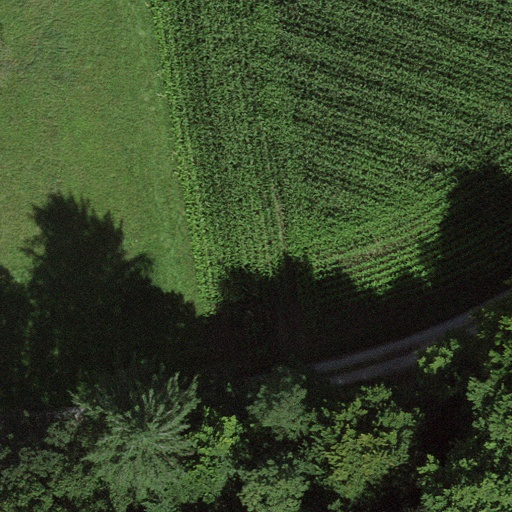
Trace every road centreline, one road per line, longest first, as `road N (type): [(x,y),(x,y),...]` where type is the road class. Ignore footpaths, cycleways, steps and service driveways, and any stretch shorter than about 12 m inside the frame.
road 1 (track): [(0,421),(187,382),(470,307),(511,287)]
road 2 (track): [(470,307),(357,511)]
